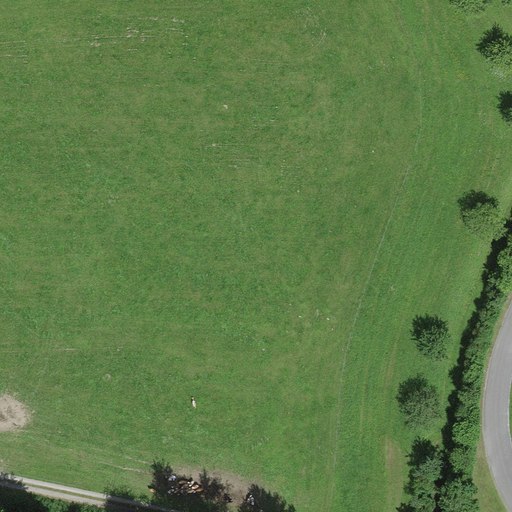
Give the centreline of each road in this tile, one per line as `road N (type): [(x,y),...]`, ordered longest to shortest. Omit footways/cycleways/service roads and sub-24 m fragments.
road 1 (unclassified): [(511,489),(499,470),(494,359),(511,320)]
road 2 (track): [(0,485),(141,511)]
